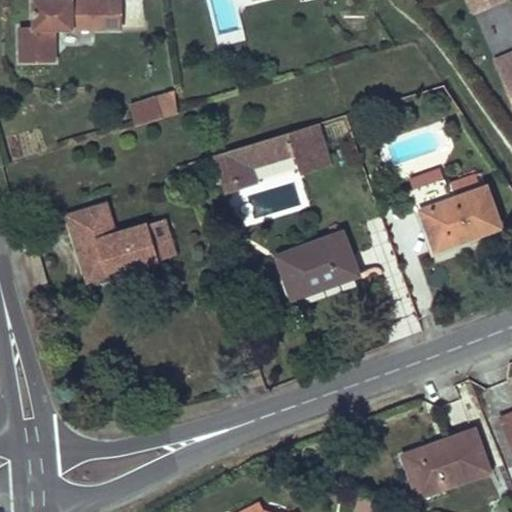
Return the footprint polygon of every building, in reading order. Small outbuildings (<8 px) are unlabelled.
[(468,0),(472,11),(501,0),(468,0)] [(33,31),(19,31),(19,64),(54,63),(54,32),(120,32),(120,2),(88,2),(88,6),(71,6),(71,2),(33,2),(33,31)] [(511,54),(494,62),(511,103),(511,54)] [(134,124),(179,112),(172,88),(128,101),(134,124)] [(323,125),(315,128),(327,168),(335,165),(323,125)] [(327,168),(315,128),(226,153),(234,175),(256,169),(298,156),(304,174),(327,168)] [(234,175),(226,153),(218,155),(230,192),(260,183),(256,169),(234,175)] [(487,194),(480,176),(453,185),(460,203),(472,199),(487,194)] [(509,231),(494,192),(487,194),(472,199),(460,203),(429,214),(445,255),(509,231)] [(164,261),(153,223),(121,232),(113,202),(73,213),(93,281),(164,261)] [(181,256),(170,218),(153,223),(164,261),(181,256)] [(365,277),(352,237),(286,259),(300,301),(365,277)] [(511,455),(511,454),(511,416),(497,422),(511,455)] [(404,479),(479,463),(470,433),(399,457),(404,479)] [(479,463),(404,479),(413,499),(484,474),(479,463)] [(358,493),(352,511),(373,511),(378,499),(358,493)]
